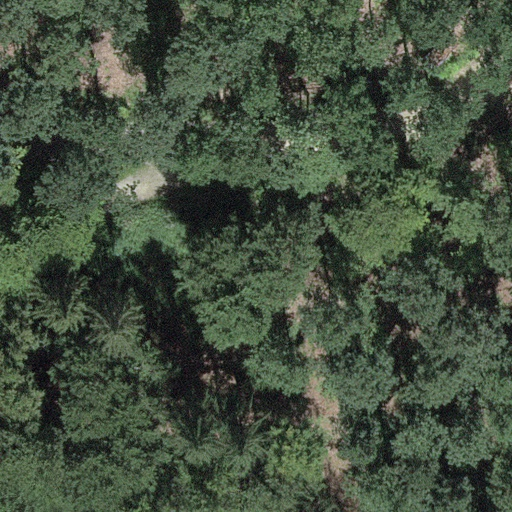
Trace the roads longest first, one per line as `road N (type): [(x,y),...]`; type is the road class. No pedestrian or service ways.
road 1 (track): [(0,150),(133,137),(269,139),(432,110),(490,83),(511,63)]
road 2 (track): [(269,139),(0,236)]
